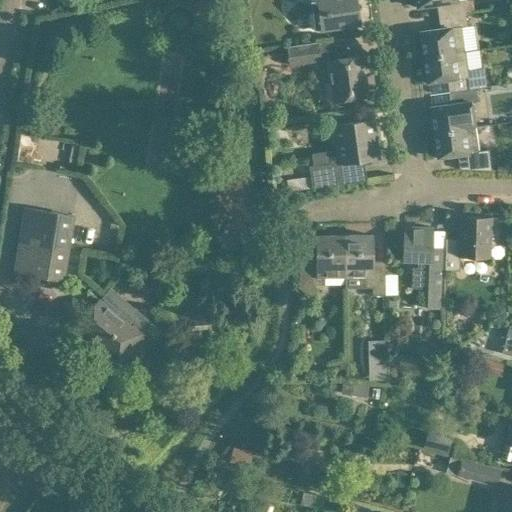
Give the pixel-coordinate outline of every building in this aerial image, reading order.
[(310,0),(312,11),(315,30),(321,29),(340,26),(360,23),(356,0),(310,0)] [(415,0),(417,7),(437,4),(438,15),(467,11),(474,10),(472,0),(468,0),(465,1),(465,0),(415,0)] [(440,28),(420,31),(424,56),(465,50),(462,26),(467,25),(465,11),(438,15),(440,28)] [(347,57),(345,37),(286,46),(289,65),(329,60),(335,100),(367,95),(363,67),(366,67),(365,55),(347,57)] [(465,50),(424,56),(427,82),(447,79),(448,91),(477,87),(486,85),(484,66),(468,68),(465,50)] [(434,131),(476,126),(473,102),(479,101),(477,87),(448,91),(450,104),(431,106),(434,131)] [(310,176),(287,179),(289,191),(312,188),(342,183),(340,164),(379,158),(374,118),(354,121),(333,124),(337,150),(328,151),(330,165),(314,167),(309,168),(310,176)] [(479,150),(476,126),(434,131),(438,157),(457,155),(459,169),(491,170),(488,149),(479,150)] [(63,279),(73,215),(25,207),(15,271),(63,279)] [(490,258),(490,237),(491,217),(460,216),(459,238),(445,238),(445,248),(444,270),(460,270),(461,257),(490,258)] [(404,246),(403,260),(418,261),(418,267),(415,267),(414,283),(428,283),(426,308),(442,309),(444,279),(444,270),(445,248),(432,247),(432,230),(433,227),(405,226),(404,246)] [(299,294),(316,294),(316,285),(324,285),(324,276),(344,276),(344,235),(316,236),(317,262),(301,262),(299,284),(299,294)] [(373,261),(372,235),(344,235),(344,276),(360,276),(360,280),(364,280),(365,288),(372,288),(373,295),(385,295),(385,281),(385,261),(373,261)] [(131,325),(98,299),(85,314),(73,329),(94,347),(97,343),(118,360),(133,342),(137,345),(149,332),(135,320),(131,325)] [(511,324),(509,325),(501,353),(511,355),(511,324)] [(479,357),(475,369),(491,373),(494,361),(479,357)] [(384,358),(370,359),(370,374),(384,374),(384,358)] [(366,396),(368,385),(353,383),(351,394),(366,396)] [(476,420),(479,409),(468,406),(464,417),(476,420)] [(511,419),(505,442),(502,442),(499,456),(501,459),(511,462),(511,419)] [(423,446),(447,453),(452,437),(428,431),(423,446)] [(451,455),(447,471),(458,474),(495,484),(500,468),(463,459),(451,455)] [(207,486),(229,498),(242,477),(220,465),(207,486)] [(511,511),(511,484),(504,483),(500,499),(507,500),(503,511),(511,511)]
